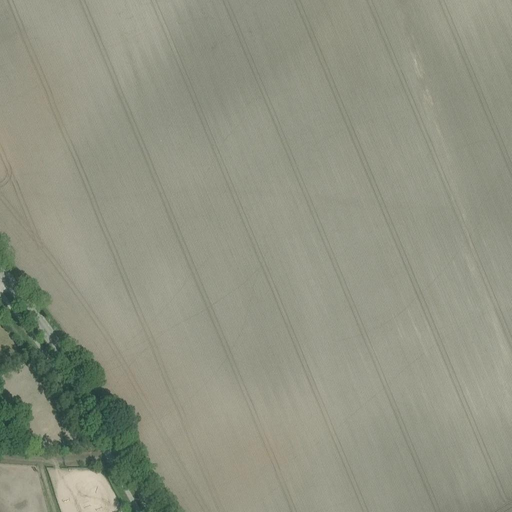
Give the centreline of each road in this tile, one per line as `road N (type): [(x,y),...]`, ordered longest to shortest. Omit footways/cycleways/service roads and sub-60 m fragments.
road 1 (tertiary): [(153,511),(52,339),(0,273)]
road 2 (track): [(0,456),(119,452)]
